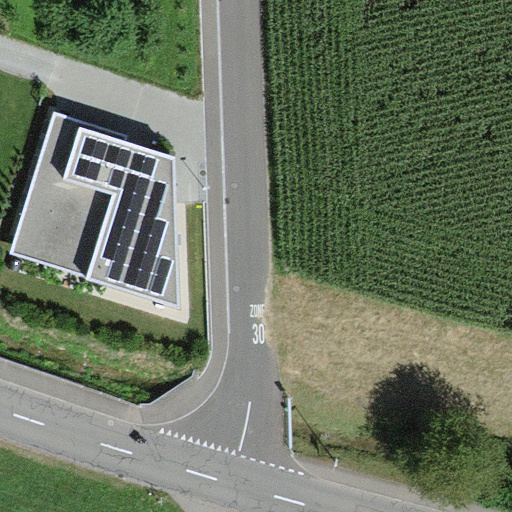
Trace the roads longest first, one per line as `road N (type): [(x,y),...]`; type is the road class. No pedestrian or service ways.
road 1 (unclassified): [(221,481),(249,369),(235,0)]
road 2 (tertiary): [(221,481),(0,409)]
